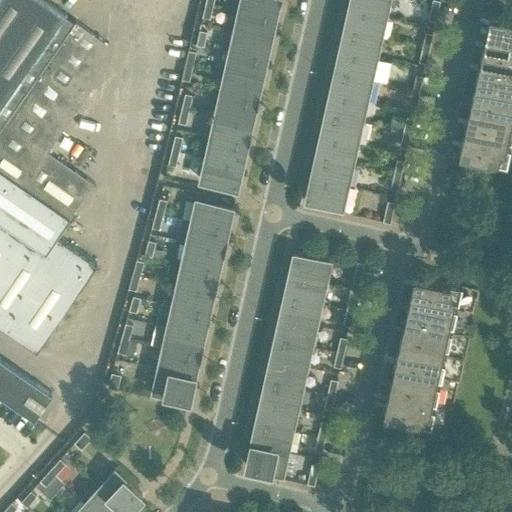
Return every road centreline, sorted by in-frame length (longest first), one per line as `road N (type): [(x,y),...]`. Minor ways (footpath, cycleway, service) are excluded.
road 1 (residential): [(324,507),(341,504),(401,250)]
road 2 (residential): [(401,250),(420,240),(476,0)]
road 3 (residential): [(212,476),(274,218)]
road 4 (residential): [(274,218),(320,0)]
road 5 (residential): [(401,250),(274,218)]
